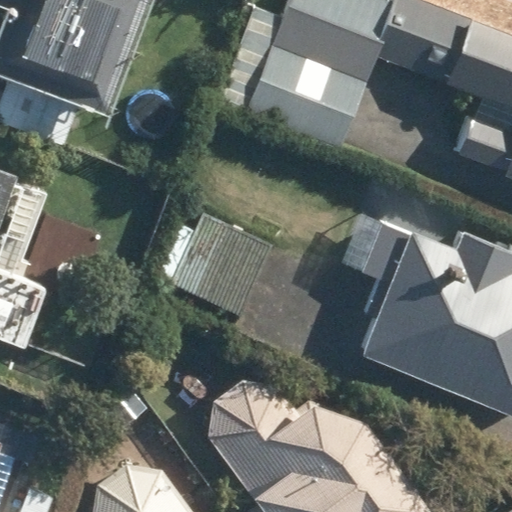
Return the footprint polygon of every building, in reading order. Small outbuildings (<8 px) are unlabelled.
[(0,0),(0,77),(3,79),(0,87),(0,119),(56,141),(69,106),(90,114),(133,0),(0,0)] [(489,186),(511,194),(511,36),(417,0),(274,0),(271,9),(253,2),(215,101),(337,147),(370,61),(469,99),(447,156),(494,174),(489,186)] [(0,342),(4,344),(28,282),(0,270),(0,212),(14,177),(0,171),(0,342)] [(159,284),(233,319),(272,239),(198,203),(159,284)] [(350,354),(511,416),(511,245),(507,244),(505,251),(451,230),(443,250),(352,215),(333,265),(370,279),(358,310),(366,313),(350,354)] [(246,496),(235,505),(240,511),(442,511),(372,422),(354,436),(320,393),(294,414),(266,377),(263,377),(260,376),(257,376),(254,376),(251,376),(249,377),(246,377),(243,378),(240,378),(237,379),(235,380),(232,381),(229,382),(227,384),(224,385),(222,387),(220,388),(217,390),(215,392),(213,394),(211,396),(209,398),(208,401),(206,403),(204,405),(203,408),(202,410),(200,413),(199,416),(198,418),(198,421),(197,424),(196,427),(196,429),(196,432),(246,496)] [(184,511),(156,471),(98,511),(184,511)]
